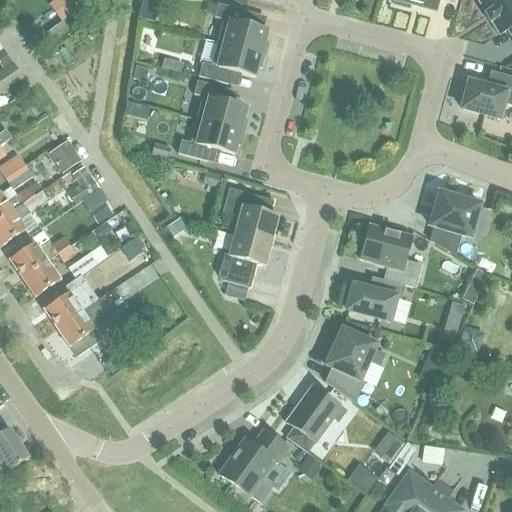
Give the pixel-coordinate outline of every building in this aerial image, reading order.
[(81,9),(74,0),(58,0),(49,6),(61,23),(81,9)] [(144,0),(140,18),(155,22),(160,0),(144,0)] [(394,1),(393,6),(409,10),(410,6),(436,13),(439,0),(441,0),(455,4),(455,0),(392,0),(392,1),(394,1)] [(511,0),(476,0),(486,14),(484,15),(490,25),(492,24),(500,37),(508,32),(511,38),(511,0)] [(217,45),(264,57),(268,45),(264,44),(267,33),(244,27),(247,14),(218,6),(215,19),(224,22),(217,45)] [(264,57),(217,45),(211,67),(202,65),(199,79),(227,86),(231,73),(255,80),(257,69),(261,70),(264,57)] [(3,51),(0,53),(0,66),(3,72),(12,66),(3,51)] [(173,64),(171,73),(182,76),(185,68),(173,64)] [(0,97),(23,82),(12,66),(3,72),(0,73),(0,97)] [(145,83),(149,71),(136,68),(133,80),(145,83)] [(469,84),(462,111),(500,121),(504,106),(511,108),(511,78),(498,75),(494,91),(469,84)] [(196,122),(243,135),(247,122),(243,121),(246,110),(223,104),(226,91),(197,83),(194,97),(203,99),(196,122)] [(128,105),(124,118),(134,121),(138,108),(128,105)] [(243,135),(196,122),(190,145),(181,142),(178,156),(207,164),(210,150),(234,157),(237,147),(240,147),(243,135)] [(5,133),(0,136),(0,149),(5,146),(11,141),(5,133)] [(49,154),(63,174),(79,163),(65,143),(49,154)] [(154,146),(151,157),(168,162),(171,151),(154,146)] [(42,157),(24,168),(34,183),(51,172),(42,157)] [(0,174),(6,182),(24,169),(17,159),(0,170),(0,174)] [(179,163),(175,180),(195,185),(199,168),(179,163)] [(78,189),(67,196),(75,209),(81,205),(98,193),(100,192),(84,168),(71,177),(78,189)] [(24,169),(6,182),(13,192),(31,179),(24,169)] [(207,174),(204,186),(219,190),(222,178),(207,174)] [(0,222),(42,194),(41,194),(34,199),(33,197),(40,192),(35,185),(27,190),(6,205),(0,196),(0,222)] [(229,191),(222,215),(240,220),(236,234),(271,243),(277,219),(270,217),(274,203),(229,191)] [(98,193),(81,205),(96,228),(112,217),(103,204),(105,202),(98,193)] [(48,204),(42,194),(0,222),(0,249),(25,232),(19,224),(48,204)] [(464,203),(440,196),(430,228),(434,229),(430,243),(455,257),(461,237),(470,240),(480,207),(477,206),(478,202),(465,199),(464,203)] [(50,233),(66,221),(58,211),(42,222),(50,233)] [(179,222),(167,230),(173,240),(186,231),(179,222)] [(412,239),(370,228),(360,262),(388,269),(384,282),(415,290),(421,268),(406,263),(412,239)] [(224,255),(218,278),(222,283),(230,285),(226,296),(235,298),(245,301),(248,290),(250,290),(257,266),(264,268),(271,243),(236,234),(230,257),(224,255)] [(22,281),(47,264),(57,257),(68,249),(62,241),(52,248),(48,243),(38,251),(34,246),(9,263),(22,281)] [(144,256),(135,243),(122,252),(131,265),(144,256)] [(74,258),(68,249),(57,257),(62,266),(74,258)] [(76,282),(82,278),(91,272),(108,260),(101,250),(68,272),(76,282)] [(60,283),(47,264),(22,281),(34,300),(60,283)] [(477,272),(470,287),(481,292),(488,277),(477,272)] [(111,307),(148,295),(141,273),(104,286),(111,307)] [(70,295),(44,314),(56,332),(82,314),(99,302),(93,294),(89,288),(86,284),(82,278),(76,282),(66,289),(70,295)] [(349,305),(347,312),(390,324),(396,301),(401,302),(405,288),(377,281),(374,293),(354,288),(352,295),(350,294),(347,304),(349,305)] [(82,314),(56,332),(69,350),(71,349),(78,358),(90,349),(101,342),(94,333),(116,317),(103,299),(99,302),(91,308),(82,314)] [(451,306),(448,318),(461,321),(464,309),(451,306)] [(466,329),(458,349),(478,356),(485,336),(466,329)] [(325,384),(355,406),(358,399),(364,384),(361,382),(377,347),(342,331),(326,368),(331,370),(325,384)] [(432,352),(425,366),(438,372),(444,357),(432,352)] [(297,409),(286,424),(293,430),(286,440),(307,455),(315,445),(315,446),(333,421),(338,425),(346,413),(312,388),(302,402),(303,403),(298,410),(297,409)] [(0,436),(0,478),(29,459),(9,430),(0,436)] [(244,440),(219,476),(250,499),(251,498),(261,505),(273,489),(277,492),(289,475),(277,467),(289,450),(263,432),(253,446),(244,440)] [(404,444),(390,434),(383,444),(390,449),(382,460),(389,465),(404,444)] [(406,444),(387,470),(397,478),(416,452),(406,444)] [(308,459),(300,469),(314,479),(321,468),(308,459)] [(358,461),(345,478),(361,490),(374,474),(358,461)] [(410,476),(383,511),(459,511),(446,502),(452,495),(436,484),(431,491),(410,476)]
